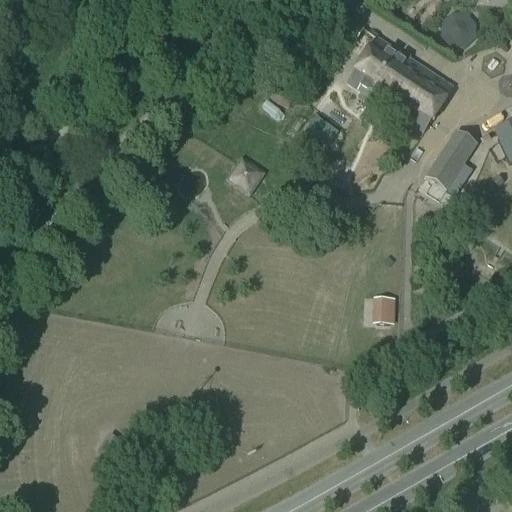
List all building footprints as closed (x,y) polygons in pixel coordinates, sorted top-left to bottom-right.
[(463,45),(485,31),(473,12),(451,26),(463,45)] [(337,15),(328,28),(353,45),(362,32),(337,15)] [(374,40),(345,85),(422,135),(451,90),(374,40)] [(288,49),(266,60),(272,73),(294,61),(288,49)] [(337,135),(317,122),(308,135),(328,148),(337,135)] [(511,125),(493,134),(508,167),(511,164),(511,125)] [(454,132),(424,180),(444,193),(474,146),(454,132)] [(235,167),(224,183),(247,198),(259,180),(263,176),(240,160),(235,167)] [(404,331),(405,302),(383,302),(382,330),(404,331)]
